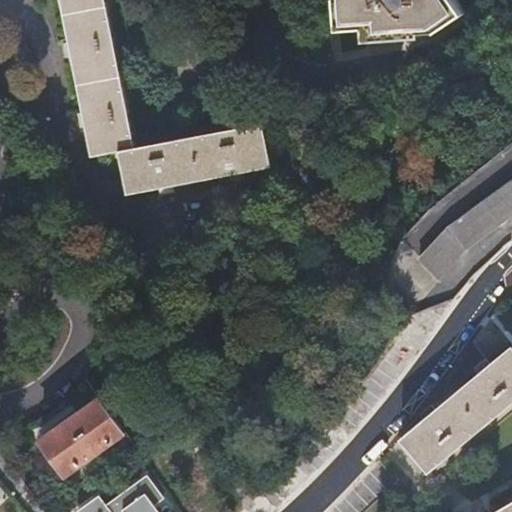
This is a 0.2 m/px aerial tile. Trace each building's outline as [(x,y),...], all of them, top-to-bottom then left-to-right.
[(57,0),(84,155),(113,151),(122,195),(264,171),(256,128),(127,148),(101,0),(57,0)] [(333,0),(327,0),(329,17),(336,13),(333,0)] [(333,0),(336,13),(338,28),(357,27),(359,39),(423,33),(465,3),(467,0),(333,0)] [(338,28),(336,13),(329,17),(330,28),(338,28)] [(511,101),(482,124),(499,147),(511,137),(511,101)] [(70,179),(51,192),(63,211),(82,198),(70,179)] [(511,181),(442,233),(417,263),(438,282),(465,252),(511,218),(511,181)] [(511,351),(510,349),(399,442),(427,475),(511,402),(511,351)] [(122,433),(98,399),(38,442),(62,475),(122,433)] [(113,511),(107,503),(93,511),(164,511),(168,509),(152,486),(114,511),(113,511)]
